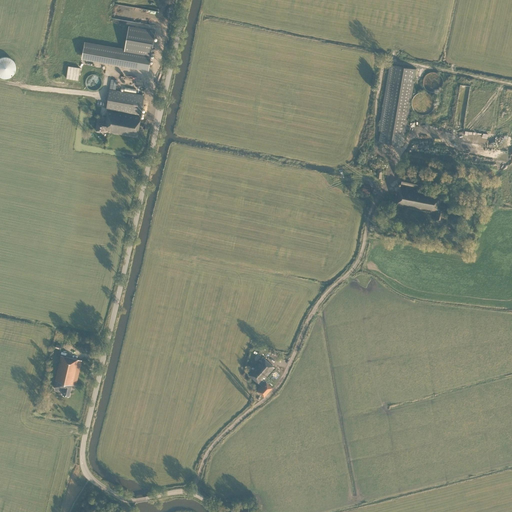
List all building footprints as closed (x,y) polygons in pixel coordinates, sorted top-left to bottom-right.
[(156,30),(129,26),(124,50),(151,54),(156,30)] [(81,60),(148,71),(151,54),(124,50),(84,43),(81,60)] [(0,79),(16,73),(10,56),(0,59),(0,79)] [(416,69),(391,65),(378,142),(404,146),(416,69)] [(145,95),(110,90),(106,110),(140,115),(139,117),(107,112),(105,124),(98,123),(96,131),(97,131),(97,132),(100,133),(100,131),(104,132),(105,130),(110,131),(109,133),(138,137),(145,95)] [(435,220),(442,221),(445,206),(440,205),(442,193),(419,188),(421,179),(403,175),(396,206),(433,213),(433,211),(437,212),(435,220)] [(76,386),(82,360),(61,355),(54,386),(64,389),(62,395),(69,396),(72,385),(76,386)] [(274,367),(263,357),(248,374),(259,384),(261,385),(258,389),(259,389),(257,391),(259,393),(264,396),(271,388),(267,384),(268,384),(266,382),(264,383),(263,382),(262,383),(261,382),(274,367)] [(249,511),(247,503),(240,505),(241,509),(233,511),(249,511)]
